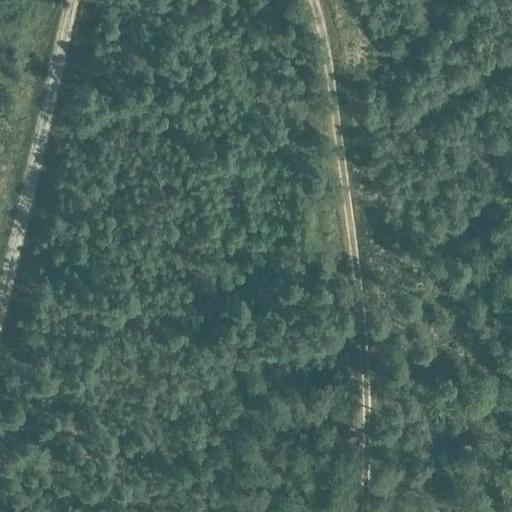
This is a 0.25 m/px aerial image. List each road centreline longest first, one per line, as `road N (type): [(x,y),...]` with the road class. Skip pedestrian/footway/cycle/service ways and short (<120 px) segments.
road 1 (track): [(358,511),(354,296),(311,0)]
road 2 (track): [(0,300),(69,0)]
